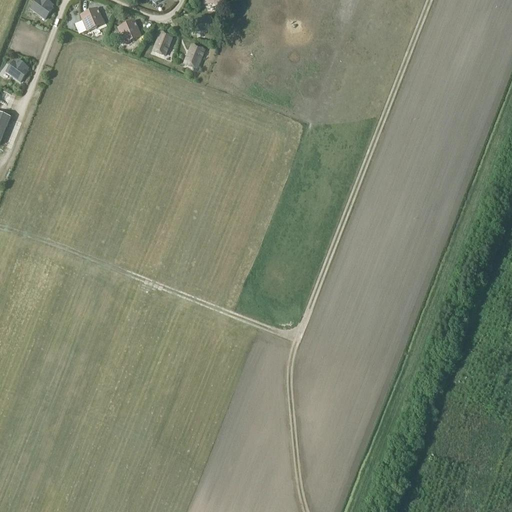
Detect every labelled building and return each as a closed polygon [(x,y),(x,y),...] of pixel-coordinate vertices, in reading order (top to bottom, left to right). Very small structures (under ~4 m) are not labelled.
[(39,0),(31,10),(45,20),(52,10),(50,9),(52,6),(43,0),(41,0),(40,2),(39,0)] [(80,16),(87,33),(105,26),(98,9),(80,16)] [(202,20),(192,20),(192,33),(211,32),(211,16),(202,17),(202,20)] [(142,39),(135,21),(117,29),(124,46),(142,39)] [(161,32),(152,53),(165,58),(174,38),(161,32)] [(192,46),(183,67),(197,73),(206,52),(192,46)] [(14,63),(7,73),(21,83),(28,73),(26,72),(28,69),(18,62),(16,65),(14,63)] [(0,145),(11,119),(0,114),(0,145)]
